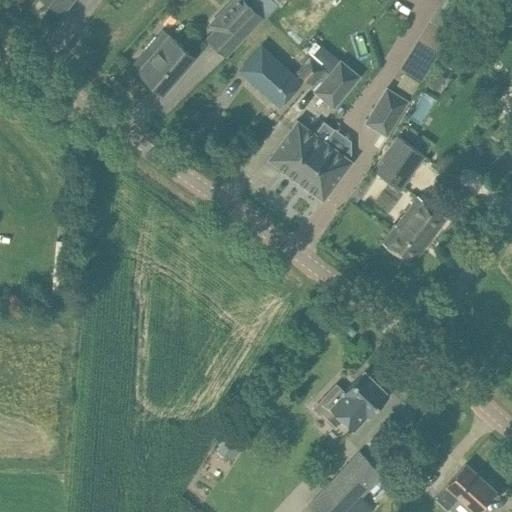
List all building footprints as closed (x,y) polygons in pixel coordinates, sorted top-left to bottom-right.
[(43,0),(51,6),(53,4),(62,11),(70,0),(43,0)] [(216,29),(207,38),(225,54),(262,16),(264,18),(278,3),(274,0),(247,0),(246,1),(244,0),(232,0),(210,23),(216,29)] [(440,0),(399,68),(422,81),(471,0),(440,0)] [(151,56),(138,71),(145,77),(143,79),(157,91),(158,89),(162,92),(194,56),(170,34),(163,43),(155,36),(143,50),(151,56)] [(293,73),(261,45),(239,69),(279,105),(301,81),(308,87),(324,68),(309,55),(293,73)] [(359,75),(340,60),(314,91),(333,106),(359,75)] [(386,87),(365,122),(386,134),(407,100),(386,87)] [(366,120),(375,104),(360,94),(350,111),(366,120)] [(275,149),(268,158),(277,164),(295,178),(324,140),(333,127),(323,120),(314,133),(297,120),(275,149)] [(324,140),(295,178),(314,191),(322,198),(329,189),(351,160),(345,156),(351,148),(351,140),(334,127),(333,127),(324,140)] [(421,157),(395,138),(371,170),(398,190),(421,157)] [(447,217),(418,195),(382,241),(411,264),(447,217)] [(322,415),(329,408),(352,428),(387,394),(364,371),(345,391),(337,383),(314,407),(322,415)] [(230,428),(216,450),(231,460),(246,437),(230,428)] [(383,473),(360,451),(307,505),(314,511),(368,511),(371,509),(359,497),(383,473)] [(495,490),(465,463),(438,494),(449,503),(457,494),(475,511),(495,490)]
